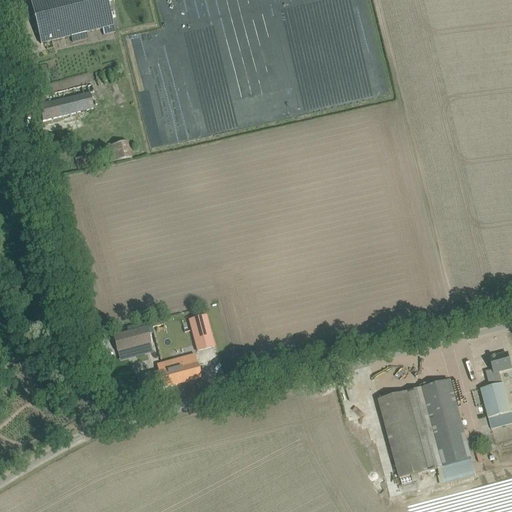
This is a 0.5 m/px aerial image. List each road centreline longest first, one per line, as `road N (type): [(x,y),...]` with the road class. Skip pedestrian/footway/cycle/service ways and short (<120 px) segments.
road 1 (unclassified): [(98,429),(511,323)]
road 2 (unclassified): [(98,429),(0,53)]
